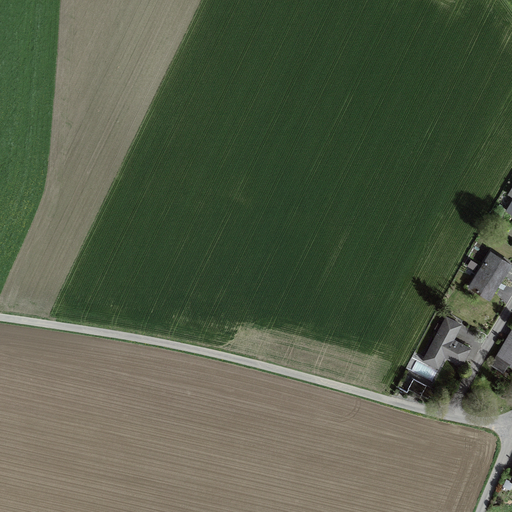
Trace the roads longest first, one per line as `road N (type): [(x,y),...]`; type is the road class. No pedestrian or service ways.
road 1 (unclassified): [(443,421),(185,351),(0,321)]
road 2 (residential): [(443,421),(511,304)]
